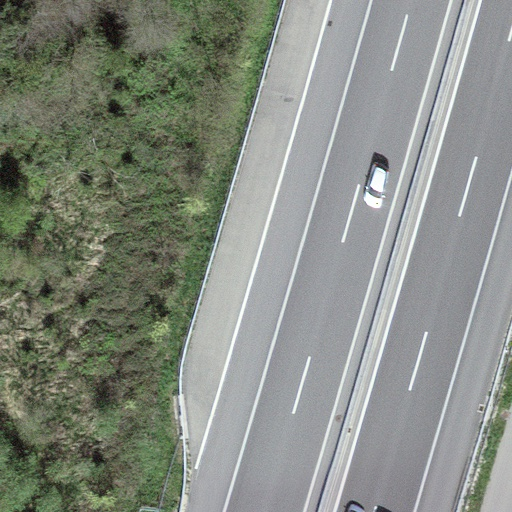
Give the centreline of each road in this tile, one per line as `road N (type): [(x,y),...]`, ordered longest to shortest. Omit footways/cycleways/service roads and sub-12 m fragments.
road 1 (motorway): [(411,0),(264,511)]
road 2 (motorway): [(373,511),(511,29)]
